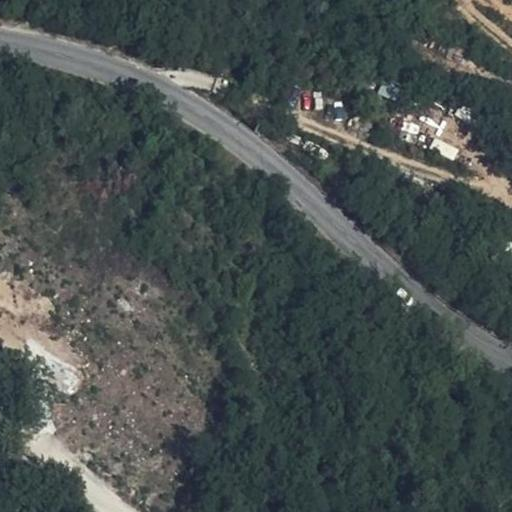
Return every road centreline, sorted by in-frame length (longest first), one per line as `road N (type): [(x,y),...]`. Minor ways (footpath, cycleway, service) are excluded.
road 1 (secondary): [(511,363),(427,311),(233,132),(166,88),(87,58),(0,42)]
road 2 (track): [(117,511),(0,417)]
